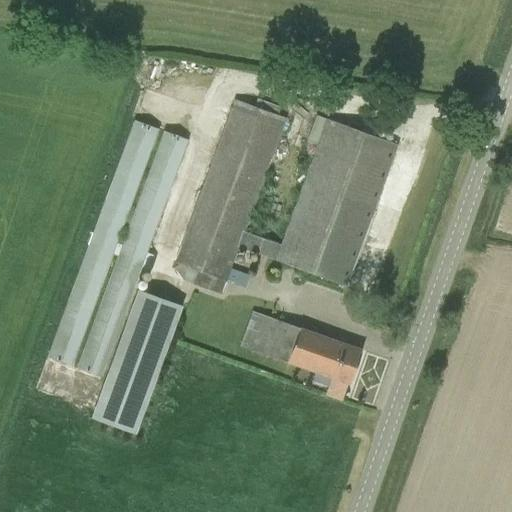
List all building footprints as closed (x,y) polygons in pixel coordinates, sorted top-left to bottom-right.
[(181,280),(192,284),(191,287),(220,298),(225,283),(230,285),(235,272),(230,270),(238,250),(274,262),(279,246),(244,233),(285,119),(276,116),(279,107),(256,99),(253,107),(233,100),(173,263),(177,265),(174,271),(181,280)] [(325,119),(279,246),(274,262),(345,288),(396,145),(325,119)] [(157,130),(133,121),(46,357),(71,366),(111,255),(116,257),(121,245),(116,243),(157,130)] [(116,257),(75,368),(101,376),(141,264),(148,267),(152,257),(145,255),(187,141),(162,132),(121,245),(116,257)] [(90,418),(134,434),(181,306),(137,290),(90,418)] [(251,312),(239,347),(349,385),(361,351),(251,312)]
